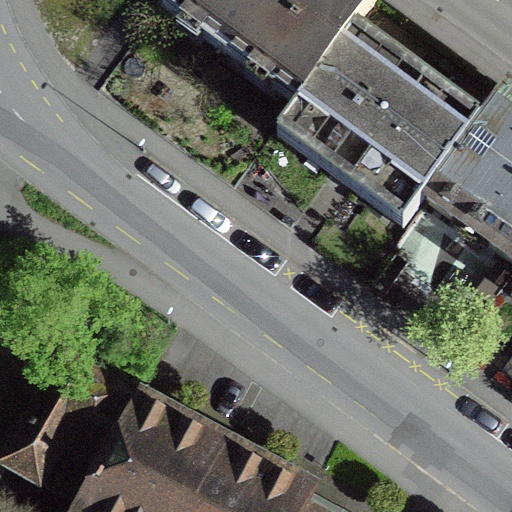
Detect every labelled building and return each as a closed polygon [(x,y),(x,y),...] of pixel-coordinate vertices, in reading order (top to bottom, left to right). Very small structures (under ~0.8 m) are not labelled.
[(164,0),(157,10),(296,111),(351,36),(376,2),(373,0),(164,0)] [(477,128),(351,36),(296,111),(274,141),(400,233),(421,204),(477,128)] [(511,101),(502,94),(477,128),(421,204),(511,270),(511,101)] [(0,371),(0,465),(74,509),(134,404),(60,360),(59,363),(18,340),(0,371)] [(333,511),(334,511),(134,404),(74,509),(72,511),(333,511)]
